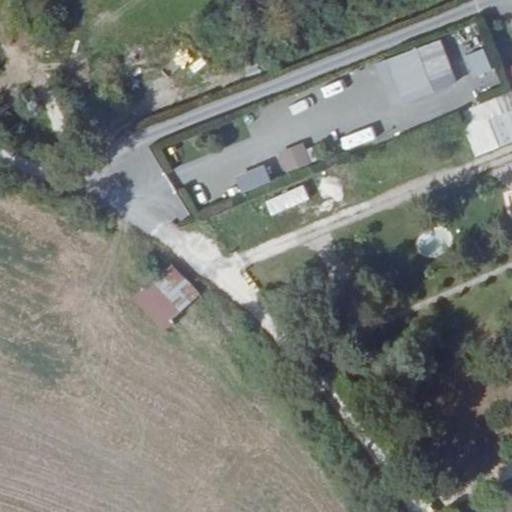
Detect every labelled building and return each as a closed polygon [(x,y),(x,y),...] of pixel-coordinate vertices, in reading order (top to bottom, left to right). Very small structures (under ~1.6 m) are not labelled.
[(389,107),(458,82),(442,38),(373,62),(389,107)] [(465,54),(476,82),(495,74),(484,47),(465,54)] [(304,108),(333,98),(329,86),(300,96),(304,108)] [(511,98),(510,92),(459,109),(475,155),(511,142),(511,98)] [(259,126),(286,114),(281,103),(255,115),(259,126)] [(341,149),(373,139),(369,126),(337,136),(341,149)] [(285,170),(311,161),(304,141),(278,150),(285,170)] [(241,192),(271,181),(264,164),(235,175),(241,192)] [(273,216),(310,199),(303,183),(266,200),(273,216)] [(171,263),(131,300),(161,332),(201,295),(171,263)]
